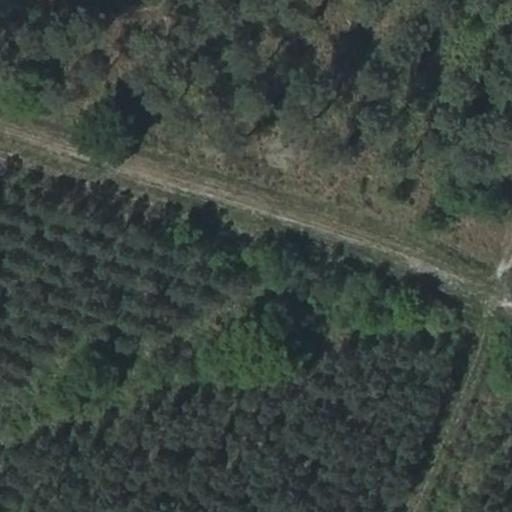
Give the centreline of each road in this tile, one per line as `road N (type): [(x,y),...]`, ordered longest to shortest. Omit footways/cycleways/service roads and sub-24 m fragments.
road 1 (track): [(0,120),(511,290)]
road 2 (track): [(362,239),(91,406),(0,423)]
road 3 (track): [(511,263),(414,511)]
